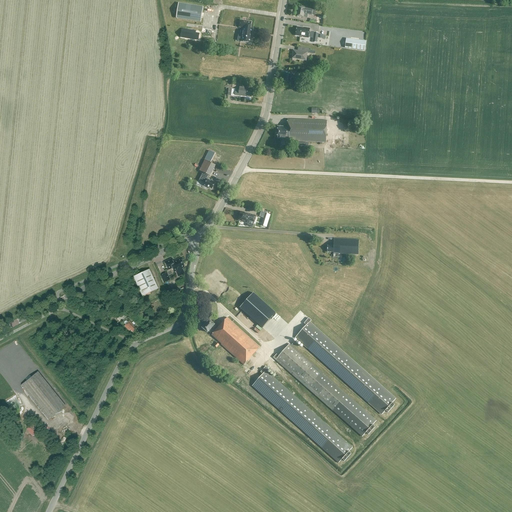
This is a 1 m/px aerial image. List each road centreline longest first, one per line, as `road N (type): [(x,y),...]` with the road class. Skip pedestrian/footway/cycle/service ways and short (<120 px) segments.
road 1 (tertiary): [(48,511),(124,354),(183,317),(196,253),(189,238)]
road 2 (secondary): [(189,238),(218,212),(258,133),(284,0)]
road 3 (secondary): [(0,331),(189,238)]
road 4 (unknown): [(190,280),(268,342),(306,315)]
